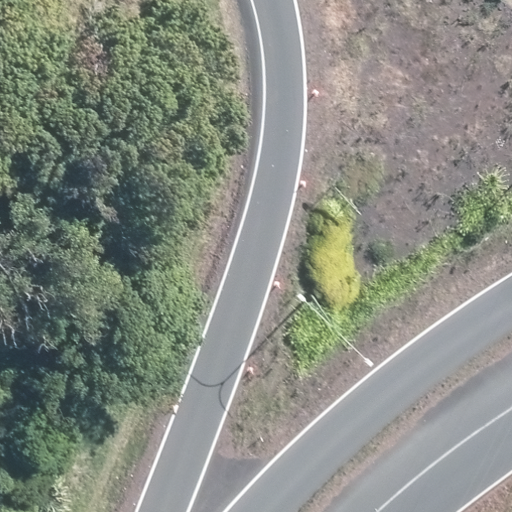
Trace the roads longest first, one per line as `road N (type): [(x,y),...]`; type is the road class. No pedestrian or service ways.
road 1 (tertiary): [(161,511),(270,168),(276,73),(265,0)]
road 2 (tertiary): [(267,511),(420,371),(511,309)]
road 3 (tertiary): [(511,406),(383,511)]
